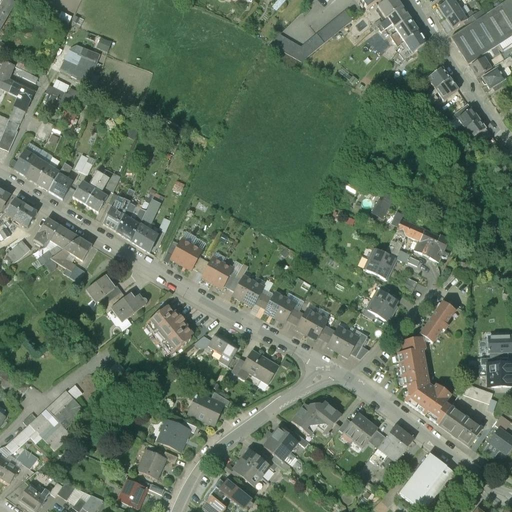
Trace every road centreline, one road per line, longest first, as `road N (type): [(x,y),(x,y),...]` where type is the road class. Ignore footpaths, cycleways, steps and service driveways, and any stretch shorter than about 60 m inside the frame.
road 1 (residential): [(2,177),(335,374)]
road 2 (residential): [(335,374),(218,442),(175,511)]
road 3 (unclassified): [(347,380),(511,495)]
road 4 (residential): [(511,144),(491,126),(408,0)]
road 5 (residential): [(347,380),(435,291)]
